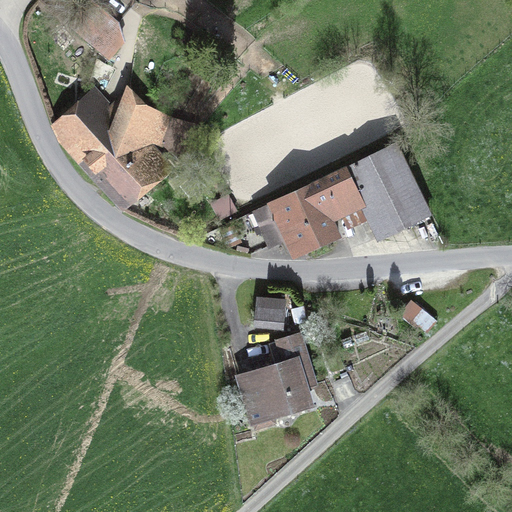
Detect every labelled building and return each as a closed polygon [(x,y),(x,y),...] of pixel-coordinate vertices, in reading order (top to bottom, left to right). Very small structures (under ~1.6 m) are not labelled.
[(115,24),(88,2),(69,25),(107,58),(121,42),(108,32),(115,24)] [(94,89),(50,127),(54,138),(111,205),(160,164),(151,154),(157,133),(168,136),(172,120),(161,116),(143,106),(141,110),(125,91),(108,105),(94,89)] [(425,217),(391,145),(253,211),(270,247),(286,239),(293,254),(338,232),(329,214),(335,211),(337,216),(360,205),(377,240),(425,217)] [(280,326),(283,301),(254,297),(251,323),(280,326)] [(267,344),(274,367),(237,378),(250,420),(306,403),(302,389),(314,385),(298,335),(267,344)]
